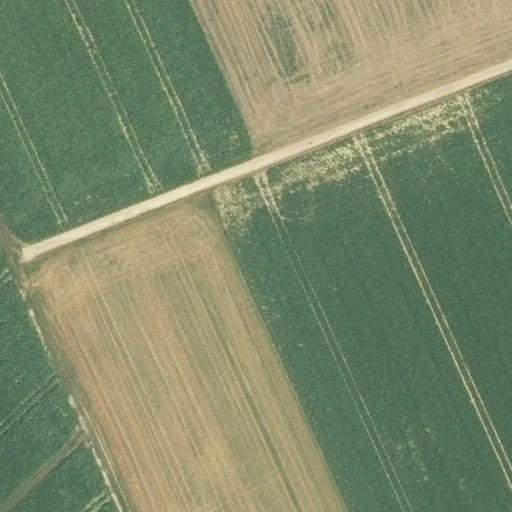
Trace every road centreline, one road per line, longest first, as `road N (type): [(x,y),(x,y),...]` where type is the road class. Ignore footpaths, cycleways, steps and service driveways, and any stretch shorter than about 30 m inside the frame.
road 1 (track): [(22,259),(511,68)]
road 2 (track): [(0,208),(124,511)]
road 3 (track): [(85,425),(2,511)]
